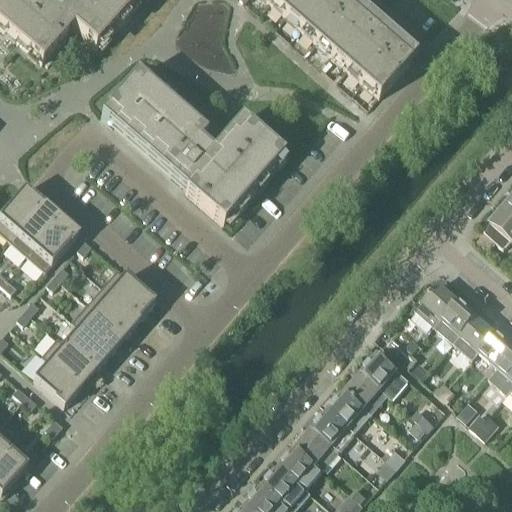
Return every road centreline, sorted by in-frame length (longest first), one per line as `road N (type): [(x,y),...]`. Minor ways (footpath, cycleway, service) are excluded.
road 1 (residential): [(250,278),(85,137),(40,187),(205,331)]
road 2 (residential): [(199,511),(436,241)]
road 3 (residential): [(250,278),(436,60)]
road 4 (residential): [(45,511),(205,331)]
